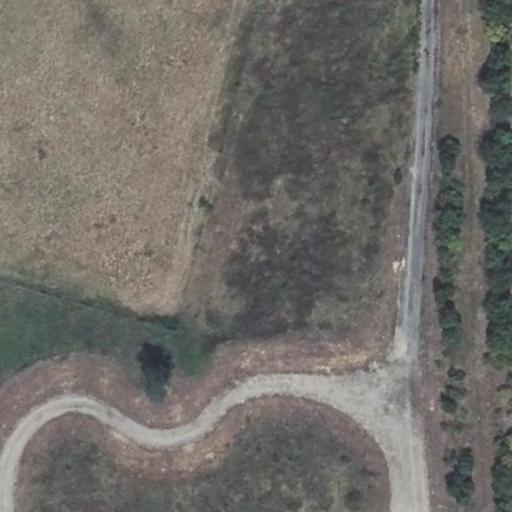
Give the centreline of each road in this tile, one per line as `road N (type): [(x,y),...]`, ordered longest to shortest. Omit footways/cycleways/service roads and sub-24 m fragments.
road 1 (track): [(3,511),(16,442),(55,408),(101,412),(162,440),(266,385),(406,386),(423,0)]
road 2 (track): [(406,386),(420,511)]
